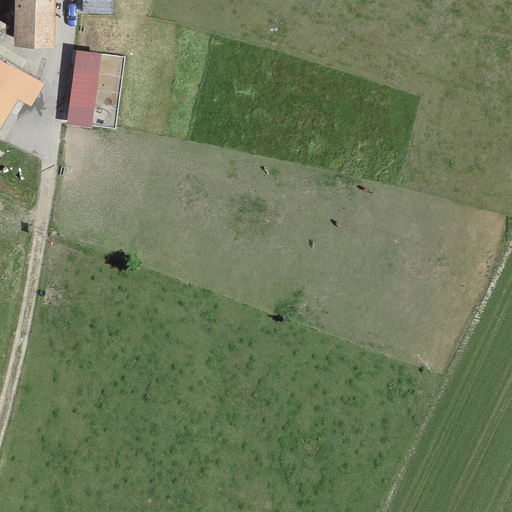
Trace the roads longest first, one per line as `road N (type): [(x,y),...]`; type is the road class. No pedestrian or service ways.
road 1 (track): [(0,404),(29,296),(45,177)]
road 2 (track): [(59,0),(45,177)]
